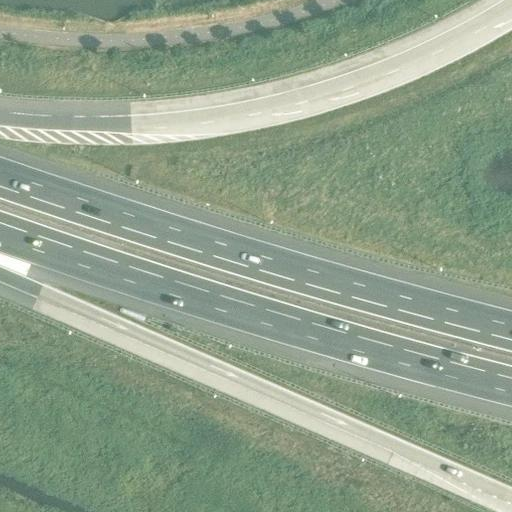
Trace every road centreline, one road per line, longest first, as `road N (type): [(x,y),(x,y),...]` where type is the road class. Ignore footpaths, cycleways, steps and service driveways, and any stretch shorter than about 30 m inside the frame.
road 1 (motorway): [(0,272),(511,497)]
road 2 (motorway): [(0,238),(306,337),(511,393)]
road 3 (motorway): [(511,327),(0,172)]
road 4 (motorway): [(511,11),(390,73),(253,114),(138,126),(0,119)]
